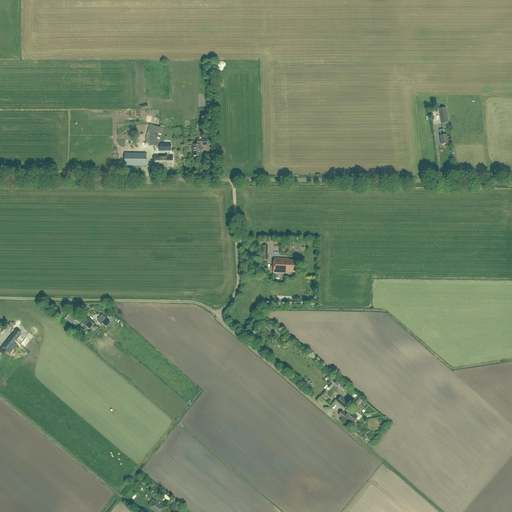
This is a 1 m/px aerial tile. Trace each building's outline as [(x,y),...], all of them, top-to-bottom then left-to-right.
[(448,123),(446,108),(439,109),(441,124),(448,123)] [(165,129),(149,125),(145,139),(146,140),(145,144),(158,148),(162,133),(164,134),(165,129)] [(444,135),(443,129),(439,130),(440,136),(441,145),(448,144),(446,135),(444,135)] [(202,138),(198,138),(198,140),(197,140),(197,145),(193,145),(193,156),(200,156),(200,145),(207,145),(207,140),(202,140),(202,138)] [(146,154),(124,153),(124,166),(146,166),(146,154)] [(172,156),(154,156),(154,166),(172,166),(172,156)] [(285,259),(273,258),(273,273),(288,274),(288,272),(295,272),(296,261),(285,260),(285,259)] [(78,319),(71,313),(65,319),(72,325),(73,325),(75,327),(78,323),(76,321),(78,319)] [(110,322),(102,315),(98,319),(106,327),(110,322)] [(95,324),(86,316),(80,321),(89,330),(95,324)] [(21,333),(16,329),(0,350),(0,351),(3,354),(6,351),(11,355),(15,350),(13,349),(16,345),(14,343),(21,333)] [(336,402),(344,408),(348,404),(340,397),(336,402)] [(364,401),(360,399),(354,407),(355,408),(359,403),(361,405),(364,401)] [(357,417),(350,411),(346,415),(341,411),(338,415),(342,419),(344,417),(351,424),(357,417)] [(355,413),(359,417),(357,418),(360,420),(363,416),(357,411),(355,413)] [(160,511),(164,508),(155,501),(150,508),(155,511),(160,511)] [(174,503),(171,507),(177,511),(180,507),(174,503)]
